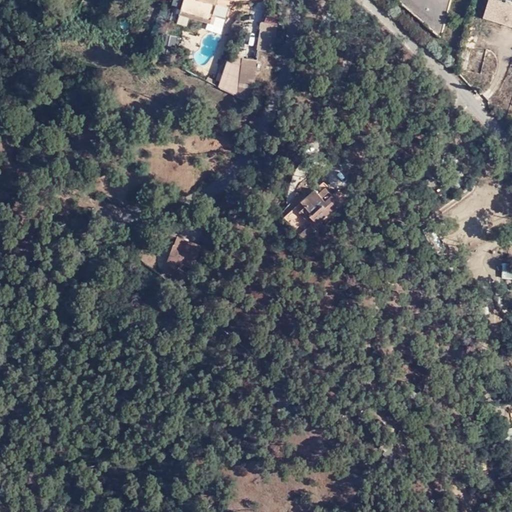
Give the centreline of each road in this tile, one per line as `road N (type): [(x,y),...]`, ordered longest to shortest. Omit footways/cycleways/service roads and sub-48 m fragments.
road 1 (residential): [(302,0),(269,114),(246,156),(216,189),(159,213),(105,221),(56,283),(0,388)]
road 2 (tertiary): [(361,0),(511,146)]
